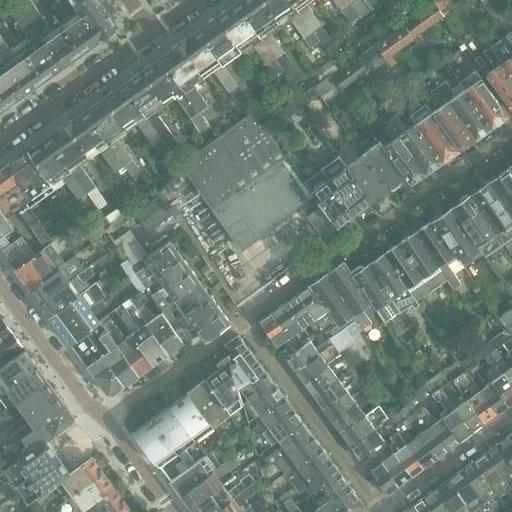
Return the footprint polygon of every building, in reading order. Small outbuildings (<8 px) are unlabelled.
[(81,54),(61,25),(52,31),(34,6),(33,7),(27,0),(20,6),(63,67),(81,54)] [(70,0),(54,0),(68,20),(61,25),(81,54),(100,41),(70,0)] [(70,0),(100,41),(118,27),(98,0),(70,0)] [(242,0),(236,5),(275,59),(284,53),(272,36),(282,29),(261,0),(242,0)] [(261,0),(282,29),(292,21),(311,47),(319,41),(313,32),(289,0),(261,0)] [(304,0),(289,0),(313,32),(322,25),(304,0)] [(333,0),(341,11),(350,5),(346,0),(333,0)] [(433,0),(433,1),(440,10),(454,0),(433,0)] [(405,24),(376,45),(378,48),(372,47),(362,54),(361,60),(358,56),(339,69),(331,75),(342,90),(369,70),(368,69),(374,70),(383,64),(388,70),(397,63),(391,55),(444,17),(440,10),(433,1),(409,19),(412,22),(406,26),(405,24)] [(219,17),(217,18),(238,47),(248,40),(266,65),(275,59),(236,5),(227,11),(224,11),(219,14),(219,17)] [(15,20),(33,45),(24,51),(44,80),(63,67),(20,6),(10,12),(15,20)] [(207,25),(198,31),(237,86),(246,79),(228,54),(238,47),(217,18),(215,19),(212,19),(208,22),(207,25)] [(188,36),(178,43),(200,74),(211,67),(228,92),(237,86),(198,31),(189,38),(188,36)] [(44,80),(24,51),(15,57),(0,36),(0,56),(26,93),(44,80)] [(511,43),(507,36),(499,41),(511,58),(503,63),(511,76),(511,43)] [(169,50),(170,52),(161,58),(200,113),(208,107),(191,81),(200,74),(178,43),(169,50)] [(484,52),(495,69),(486,75),(511,110),(511,76),(503,63),(502,63),(491,47),(484,52)] [(26,93),(0,56),(0,95),(8,106),(26,93)] [(143,71),(142,72),(163,101),(173,93),(191,119),(200,113),(161,58),(151,65),(148,65),(144,68),(143,71)] [(332,60),(313,73),(320,82),(331,75),(339,69),(332,60)] [(508,115),(481,78),(471,85),(461,70),(454,75),(464,90),(492,127),(508,115)] [(132,79),(123,85),(163,141),(162,142),(168,150),(177,143),(153,108),(163,101),(142,72),(140,73),(137,73),(133,76),(132,79)] [(320,82),(314,87),(320,95),(321,97),(338,85),(331,75),(320,82)] [(445,81),(438,87),(443,94),(476,138),(492,127),(464,90),(456,96),(445,81)] [(105,98),(104,99),(125,128),(135,121),(154,148),(162,142),(163,141),(123,85),(114,92),(111,92),(106,95),(105,98)] [(313,86),(297,98),(303,107),(320,95),(314,87),(313,86)] [(431,92),(441,107),(432,113),(460,150),(476,138),(443,94),(438,87),(431,92)] [(297,98),(281,110),(287,119),(303,107),(297,98)] [(94,106),(85,112),(124,166),(133,160),(115,135),(125,128),(104,99),(103,100),(99,100),(95,103),(94,106)] [(413,104),(405,109),(416,124),(443,161),(460,150),(432,113),(424,119),(413,104)] [(75,117),(65,124),(87,155),(97,148),(115,173),(124,166),(85,112),(76,119),(75,117)] [(227,230),(242,220),(255,238),(274,225),(274,224),(288,214),(288,215),(313,197),(312,195),(285,158),(253,112),(180,164),(212,210),(227,231),(228,230),(227,230)] [(396,116),(389,121),(392,124),(427,173),(443,161),(416,124),(407,130),(396,116)] [(77,162),(87,155),(65,124),(55,131),(57,133),(47,139),(87,195),(96,188),(77,162)] [(392,141),(383,147),(405,176),(411,184),(427,173),(392,124),(384,130),(392,141)] [(28,151),(27,151),(49,182),(59,174),(78,201),(87,195),(47,139),(38,146),(35,145),(31,148),(30,151),(29,152),(28,151)] [(398,181),(405,176),(383,147),(379,142),(363,154),(388,189),(389,187),(391,189),(394,190),(399,185),(399,183),(398,181)] [(16,182),(18,185),(14,188),(26,203),(51,184),(49,182),(27,151),(9,164),(19,179),(16,182)] [(382,193),(388,189),(363,154),(346,167),(371,201),(373,200),(374,202),(377,202),(382,198),(383,195),(382,193)] [(9,164),(0,170),(0,207),(14,227),(14,226),(16,211),(18,209),(45,247),(50,244),(53,241),(41,224),(33,213),(26,203),(14,188),(18,185),(16,182),(19,179),(9,164)] [(365,206),(371,201),(346,167),(329,179),(355,213),(356,212),(357,214),(360,215),(366,210),(366,208),(365,206)] [(489,182),(511,216),(511,173),(508,169),(489,182)] [(329,179),(312,192),(337,226),(339,225),(341,227),(344,227),(349,223),(350,220),(348,218),(355,213),(329,179)] [(511,229),(511,216),(489,182),(470,195),(501,240),(502,240),(500,238),(511,229)] [(135,212),(148,231),(172,214),(159,195),(135,212)] [(452,207),(452,208),(483,253),(501,240),(470,195),(469,196),(465,195),(460,199),(460,202),(452,208),(452,207)] [(104,218),(110,226),(128,214),(122,205),(104,218)] [(10,244),(3,234),(14,227),(0,207),(0,248),(16,270),(35,255),(22,236),(10,244)] [(307,217),(310,221),(309,222),(320,236),(323,240),(322,240),(323,241),(336,232),(319,208),(317,209),(318,210),(307,217)] [(452,208),(432,221),(455,256),(456,256),(458,259),(463,267),(483,253),(452,208)] [(33,213),(41,224),(46,220),(39,210),(33,213)] [(128,214),(109,228),(112,232),(124,224),(126,226),(133,220),(131,218),(128,214)] [(432,221),(415,232),(415,233),(443,275),(447,280),(453,289),(460,284),(448,266),(458,259),(456,256),(455,256),(432,221)] [(130,230),(114,242),(122,252),(137,241),(130,230)] [(415,233),(400,243),(432,291),(447,280),(443,275),(415,233)] [(136,274),(142,283),(180,255),(169,241),(145,259),(149,266),(145,269),(143,268),(136,273),(136,274)] [(400,243),(384,254),(416,301),(432,291),(400,243)] [(35,255),(16,270),(30,289),(64,264),(50,245),(36,255),(35,255)] [(193,245),(186,249),(191,256),(198,251),(193,245)] [(416,301),(384,254),(369,265),(401,312),(412,305),(414,308),(419,305),(416,301)] [(180,255),(142,283),(146,288),(146,289),(159,279),(165,287),(190,269),(180,255)] [(64,264),(30,289),(40,303),(85,270),(75,256),(64,264)] [(127,260),(120,265),(126,272),(133,268),(131,266),(127,260)] [(375,310),(353,276),(351,272),(344,262),(327,274),(354,312),(351,315),(358,326),(361,330),(372,323),(367,316),(375,310)] [(353,276),(375,310),(384,324),(401,312),(369,265),(365,268),(364,267),(359,267),(351,272),(353,276)] [(207,266),(201,270),(206,277),(212,273),(207,266)] [(85,270),(40,303),(50,316),(91,286),(88,281),(95,276),(89,267),(85,270)] [(165,287),(151,297),(161,311),(200,282),(190,269),(165,287)] [(142,283),(136,274),(130,278),(140,293),(146,288),(142,283)] [(336,322),(324,331),(329,338),(333,343),(340,352),(357,341),(354,336),(361,331),(361,330),(358,326),(351,315),(354,312),(327,274),(310,286),(336,322)] [(200,282),(161,311),(166,317),(180,307),(185,314),(210,296),(200,282)] [(91,286),(50,316),(60,330),(102,299),(105,296),(95,283),(91,286)] [(297,295),(324,331),(336,322),(310,286),(297,295)] [(297,295),(284,304),(302,328),(309,323),(318,335),(324,331),(297,295)] [(180,318),(170,325),(180,338),(220,310),(210,296),(185,314),(190,321),(185,325),(180,318)] [(86,332),(99,323),(96,318),(109,308),(102,299),(60,330),(70,344),(86,332)] [(232,301),(227,304),(233,314),(239,310),(232,301)] [(284,304),(272,312),(298,349),(305,344),(296,332),(302,328),(284,304)] [(134,305),(126,310),(139,329),(132,334),(153,364),(168,354),(137,310),(134,305)] [(144,305),(137,310),(168,354),(183,343),(180,338),(170,325),(161,312),(154,318),(144,305)] [(205,342),(231,324),(220,310),(180,338),(183,343),(186,347),(193,343),(191,341),(200,334),(205,342)] [(290,350),(283,355),(286,359),(298,349),(272,312),(258,322),(276,346),(284,341),(290,350)] [(0,341),(12,332),(0,315),(0,341)] [(117,345),(138,375),(153,364),(132,334),(124,340),(108,316),(100,321),(117,345)] [(99,323),(86,332),(124,386),(138,375),(117,345),(100,321),(99,323)] [(506,329),(489,341),(495,349),(511,337),(506,329)] [(0,341),(0,362),(22,347),(12,332),(0,341)] [(70,344),(106,393),(109,393),(113,394),(124,386),(86,332),(70,344)] [(225,345),(232,353),(228,356),(228,355),(234,376),(243,369),(253,382),(266,373),(238,336),(225,345)] [(511,337),(502,345),(511,358),(511,337)] [(298,349),(286,359),(295,371),(333,343),(329,338),(315,347),(310,340),(298,349)] [(489,341),(474,352),(479,360),(495,349),(489,341)] [(333,343),(295,371),(304,384),(343,356),(340,352),(333,343)] [(511,366),(511,367),(497,348),(490,353),(511,383),(511,366)] [(25,350),(0,367),(0,394),(6,390),(37,367),(25,350)] [(474,352),(458,364),(463,371),(479,360),(474,352)] [(484,357),(498,377),(491,381),(509,406),(511,404),(511,383),(490,353),(484,357)] [(218,363),(221,368),(206,379),(231,413),(242,405),(234,376),(228,355),(218,363)] [(314,396),(352,368),(343,356),(304,384),(314,396)] [(465,371),(479,390),(497,415),(509,406),(491,381),(487,385),(478,374),(485,369),(479,361),(465,371)] [(458,364),(440,376),(445,383),(463,371),(458,364)] [(11,395),(0,403),(0,409),(2,413),(47,380),(37,367),(6,390),(11,395)] [(352,368),(314,396),(323,409),(360,380),(352,368)] [(243,369),(234,376),(242,405),(243,405),(249,401),(251,403),(275,385),(266,373),(253,382),(243,369)] [(474,394),(467,399),(485,424),(497,415),(479,390),(465,371),(453,379),(462,392),(467,389),(470,390),(474,394)] [(440,388),(446,384),(445,383),(440,376),(439,374),(424,384),(431,394),(440,388)] [(206,379),(188,392),(213,426),(231,413),(206,379)] [(446,384),(440,388),(455,408),(473,433),(485,424),(467,399),(462,392),(453,379),(446,384)] [(2,413),(8,420),(21,410),(25,416),(57,393),(47,380),(2,413)] [(360,380),(323,409),(332,421),(370,393),(360,380)] [(249,401),(243,405),(254,420),(285,398),(275,385),(251,403),(249,401)] [(188,392),(170,405),(195,439),(213,426),(188,392)] [(12,436),(17,443),(66,406),(57,393),(25,416),(30,422),(12,436)] [(370,393),(332,421),(341,433),(366,415),(361,409),(370,403),(374,409),(379,406),(370,393)] [(285,398),(254,420),(257,425),(252,429),(257,436),(294,410),(285,398)] [(442,417),(437,421),(425,404),(418,409),(448,450),(460,441),(442,417)] [(170,405),(152,418),(177,452),(195,439),(170,405)] [(20,459),(1,473),(17,494),(26,506),(49,489),(49,490),(57,485),(61,482),(60,481),(70,474),(46,442),(72,423),(73,423),(74,417),(66,406),(17,443),(11,447),(20,459)] [(366,415),(341,433),(350,446),(388,418),(379,406),(374,409),(366,415)] [(442,417),(460,441),(461,442),(473,433),(455,408),(442,417)] [(425,430),(418,435),(436,459),(448,450),(418,409),(412,413),(425,430)] [(294,410),(257,436),(262,443),(267,439),(272,445),(278,441),(303,422),(294,410)] [(134,431),(134,432),(159,465),(177,452),(152,418),(134,431)] [(371,449),(384,440),(378,432),(381,430),(383,433),(388,429),(392,435),(397,431),(397,430),(395,426),(388,418),(350,446),(359,458),(367,453),(366,453),(371,449)] [(276,461),(312,435),(303,422),(278,441),(283,447),(278,450),(277,450),(265,458),(271,465),(276,462),(276,461)] [(397,430),(397,431),(424,468),(436,459),(418,435),(412,440),(400,422),(395,426),(397,430)] [(393,441),(388,445),(394,453),(412,477),(424,468),(397,431),(392,435),(389,437),(393,441)] [(225,432),(220,436),(224,442),(230,438),(225,432)] [(312,435),(276,461),(276,462),(281,468),(287,463),(292,469),(321,447),(312,435)] [(511,437),(510,435),(498,444),(511,462),(511,437)] [(371,449),(381,462),(399,486),(412,477),(394,453),(388,457),(382,449),(388,445),(384,440),(371,449)] [(511,462),(498,444),(486,453),(511,488),(511,462)] [(321,447),(292,469),(296,475),(289,480),(294,487),(330,460),(321,447)] [(399,486),(381,462),(371,449),(366,453),(367,453),(376,466),(369,471),(387,495),(399,486)] [(221,466),(220,466),(210,452),(203,457),(170,482),(180,495),(221,466)] [(511,488),(486,453),(475,461),(500,497),(504,494),(511,503),(511,502),(511,488)] [(221,466),(180,495),(190,509),(223,485),(218,478),(238,463),(233,457),(220,466),(221,466)] [(60,481),(61,482),(57,485),(64,494),(63,495),(67,500),(68,500),(103,474),(91,458),(70,474),(60,481)] [(322,486),(340,472),(330,460),(294,487),(299,493),(305,488),(311,495),(316,491),(322,486)] [(499,497),(500,497),(475,461),(473,462),(473,461),(461,470),(487,506),(490,511),(497,505),(492,499),(497,495),(499,497)] [(461,470),(449,479),(472,511),(474,511),(479,509),(481,511),(488,511),(490,511),(487,506),(461,470)] [(322,486),(327,493),(332,499),(349,486),(340,473),(340,472),(322,486)] [(103,474),(68,500),(75,509),(74,509),(75,511),(83,511),(114,490),(103,474)] [(472,511),(449,479),(437,488),(454,511),(472,511)] [(246,489),(214,511),(243,511),(251,507),(246,499),(263,486),(259,480),(246,489)] [(223,485),(190,509),(192,511),(214,511),(246,489),(241,482),(228,491),(223,485)] [(349,486),(332,499),(340,511),(363,511),(365,506),(349,486)] [(454,511),(437,488),(425,497),(435,511),(454,511)] [(53,496),(49,490),(49,489),(26,506),(30,511),(44,511),(39,505),(53,496)] [(83,511),(116,511),(126,505),(114,490),(83,511)] [(327,493),(314,502),(321,511),(340,511),(332,499),(327,493)] [(307,508),(301,511),(321,511),(314,502),(309,496),(302,501),(307,508)] [(435,511),(425,497),(412,506),(416,511),(435,511)] [(290,511),(301,511),(300,511),(290,498),(284,503),(290,511)]
